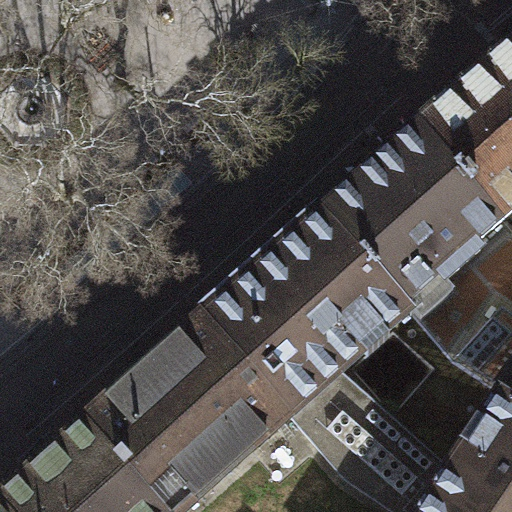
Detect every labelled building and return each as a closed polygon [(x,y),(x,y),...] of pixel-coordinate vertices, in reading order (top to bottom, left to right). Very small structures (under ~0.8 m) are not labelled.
[(511,45),(421,125),(505,222),(511,215),(511,45)] [(328,210),(405,306),(439,279),(445,285),(480,252),(511,289),(511,230),(505,222),(421,125),(328,210)] [(340,473),(391,511),(421,511),(504,396),(458,364),(405,306),(328,210),(206,319),(340,473)] [(206,319),(84,425),(161,511),(391,511),(340,473),(206,319)] [(421,511),(511,511),(511,401),(504,396),(421,511)] [(161,511),(84,425),(0,498),(0,499),(11,511),(161,511)] [(11,511),(0,499),(0,511),(11,511)]
